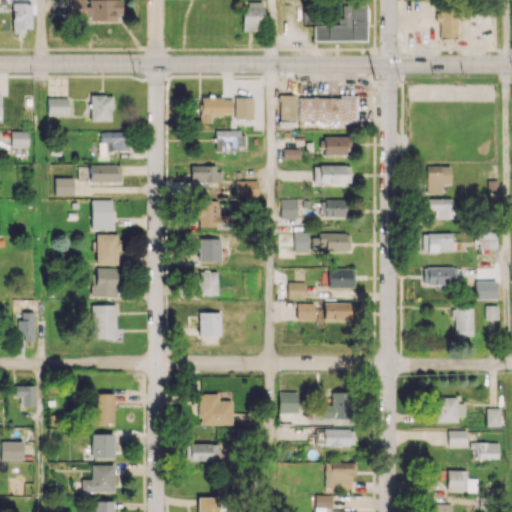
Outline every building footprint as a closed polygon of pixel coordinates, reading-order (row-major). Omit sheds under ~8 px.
[(120,0),(68,0),(68,15),(90,15),(90,20),(120,20),(120,0)] [(262,3),(241,2),(241,30),(262,31),(262,3)] [(12,31),(31,31),(31,3),(11,4),(12,31)] [(313,41),(365,41),(365,4),(340,4),(340,24),(313,25),(313,41)] [(456,39),(456,11),(435,11),(435,21),(439,21),(439,39),(456,39)] [(111,121),(111,95),(89,95),(89,121),(111,121)] [(356,96),(278,96),(278,121),(335,120),(335,124),(356,124),(356,96)] [(67,115),(67,97),(46,97),(47,116),(67,115)] [(199,115),(230,115),(231,98),(200,97),(199,115)] [(251,119),(251,97),(233,97),(233,118),(251,119)] [(242,129),(214,130),(214,150),(224,150),(224,146),(242,146),(242,129)] [(27,130),(10,130),(10,147),(27,147),(27,130)] [(127,150),(127,131),(99,131),(99,143),(110,143),(110,150),(127,150)] [(322,155),(347,155),(348,136),(323,136),(322,155)] [(299,148),(281,148),(282,159),(300,159),(299,148)] [(88,181),(120,181),(119,164),(88,165),(88,181)] [(190,182),(218,182),(218,165),(190,165),(190,182)] [(313,165),(312,182),(349,183),(349,165),(313,165)] [(72,195),(72,177),(54,177),(53,195),(72,195)] [(257,196),(257,180),(234,180),(234,196),(257,196)] [(296,216),(296,198),(280,198),(279,215),(296,216)] [(345,217),(345,199),(320,198),(319,216),(345,217)] [(451,198),(425,198),(425,210),(434,210),(434,218),(451,219),(451,198)] [(90,229),(111,229),(111,199),(90,200),(90,229)] [(220,201),(197,200),(196,227),(219,227),(220,201)] [(495,248),(495,231),(478,231),(478,248),(495,248)] [(307,232),(293,232),(293,252),(307,251),(307,232)] [(349,249),(348,232),(317,233),(318,250),(349,249)] [(450,233),(426,232),(425,250),(450,251),(450,233)] [(95,264),(117,264),(117,234),(95,234),(95,264)] [(220,261),(220,238),(198,238),(198,260),(220,261)] [(422,267),(422,284),(459,284),(459,266),(422,267)] [(117,296),(117,267),(95,267),(95,284),(90,284),(90,296),(117,296)] [(328,268),(327,287),(353,287),(353,268),(328,268)] [(216,271),(198,272),(198,295),(216,295),(216,271)] [(303,298),(303,282),(287,281),(287,298),(303,298)] [(495,281),(474,281),(474,299),(495,299),(495,281)] [(322,302),(323,319),(354,319),(354,302),(322,302)] [(314,303),(295,303),(295,320),(314,320),(314,303)] [(115,337),(115,304),(90,305),(91,338),(115,337)] [(496,319),(496,305),(484,305),(484,319),(496,319)] [(471,335),(472,308),(453,308),(452,335),(471,335)] [(16,334),(23,334),(23,342),(33,342),(33,312),(16,311),(16,334)] [(219,312),(197,312),(198,336),(219,336),(219,312)] [(19,405),(33,406),(33,385),(14,385),(13,396),(19,396),(19,405)] [(321,398),(320,417),(346,418),(346,390),(331,390),(331,399),(321,398)] [(292,412),(297,412),(298,391),(277,391),(277,424),(292,424),(292,412)] [(92,423),(112,423),(112,393),(92,393),(92,423)] [(197,424),(231,424),(231,400),(217,400),(217,393),(198,393),(197,424)] [(457,422),(457,416),(464,416),(464,403),(456,403),(456,397),(434,397),(434,422),(457,422)] [(500,426),(500,408),(485,408),(485,426),(500,426)] [(353,446),(353,429),(323,428),(322,445),(353,446)] [(447,445),(465,445),(466,429),(447,429),(447,445)] [(91,457),(113,457),(113,433),(90,434),(91,457)] [(0,459),(21,460),(22,441),(0,440),(0,459)] [(498,442),(471,441),(470,457),(497,458),(498,442)] [(217,443),(189,443),(190,461),(217,460),(217,443)] [(323,488),(352,489),(353,463),(324,463),(323,488)] [(113,492),(113,465),(91,464),(90,479),(80,479),(80,491),(113,492)] [(446,489),(476,490),(476,478),(466,478),(466,470),(446,469),(446,489)] [(217,511),(218,497),(197,497),(196,511),(217,511)] [(93,511),(112,511),(112,500),(94,500),(93,511)] [(427,504),(427,511),(451,511),(451,503),(427,504)]
